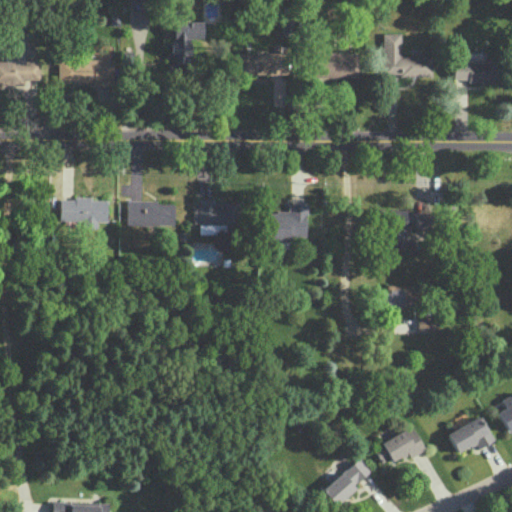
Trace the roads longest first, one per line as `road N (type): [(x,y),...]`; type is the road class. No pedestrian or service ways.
road 1 (residential): [(0,139),(511,141)]
road 2 (residential): [(9,139),(6,339),(22,453)]
